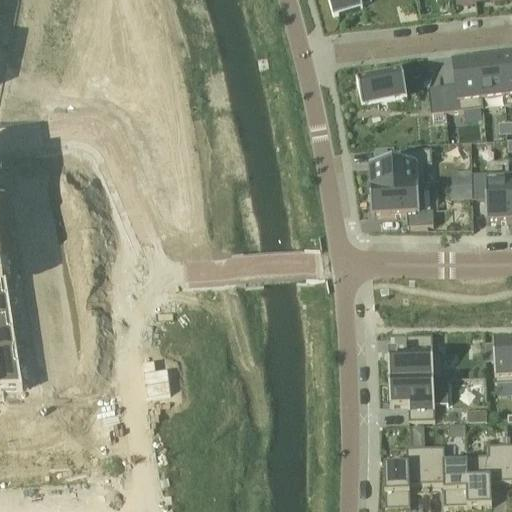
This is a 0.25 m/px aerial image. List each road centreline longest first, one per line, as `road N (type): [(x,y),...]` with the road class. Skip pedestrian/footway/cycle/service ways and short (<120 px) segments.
road 1 (residential): [(0,144),(78,134),(99,141),(155,257),(174,276),(340,267)]
road 2 (residential): [(347,511),(340,267)]
road 3 (residential): [(303,61),(511,34)]
road 4 (residential): [(340,267),(303,61)]
road 5 (residential): [(340,267),(511,264)]
